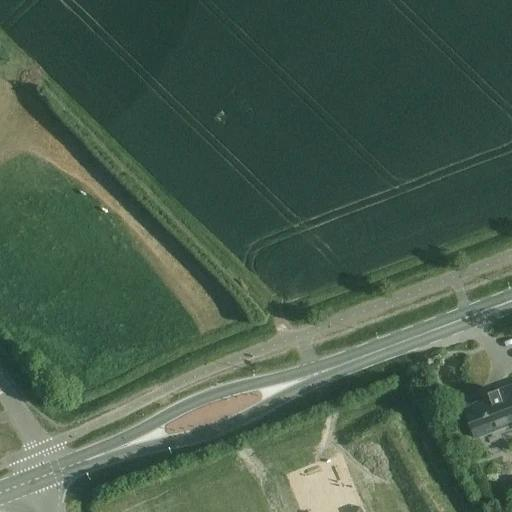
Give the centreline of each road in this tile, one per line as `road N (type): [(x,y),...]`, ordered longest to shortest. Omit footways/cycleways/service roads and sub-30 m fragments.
road 1 (secondary): [(311,377),(511,301)]
road 2 (secondary): [(131,447),(221,431),(311,377)]
road 3 (secondary): [(311,377),(205,401),(131,447)]
